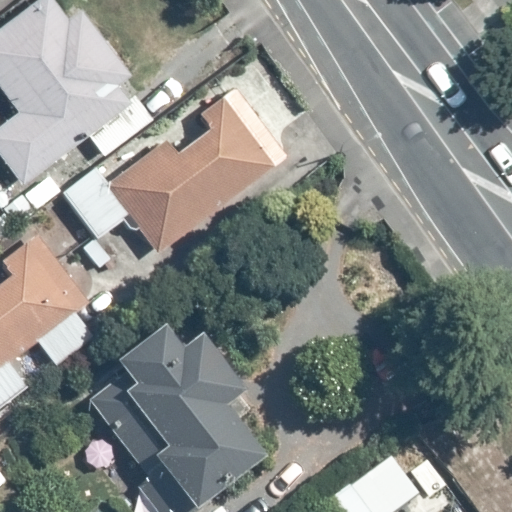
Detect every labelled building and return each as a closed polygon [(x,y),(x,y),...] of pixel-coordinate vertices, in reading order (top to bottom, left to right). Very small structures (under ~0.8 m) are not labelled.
[(71,23),(53,0),(36,0),(0,27),(0,94),(15,114),(0,125),(0,163),(17,186),(122,107),(104,83),(118,73),(77,18),(71,23)] [(282,156),(231,89),(105,185),(91,167),(58,193),(94,240),(124,217),(153,254),(282,156)] [(93,301),(43,231),(0,261),(0,405),(25,388),(6,361),(34,341),(52,366),(91,338),(74,315),(93,301)] [(179,357),(159,333),(112,371),(117,376),(85,402),(137,466),(144,460),(186,511),(200,511),(259,465),(217,413),(239,395),(196,342),(179,357)] [(317,511),(369,511),(348,483),(314,507),(317,511)]
